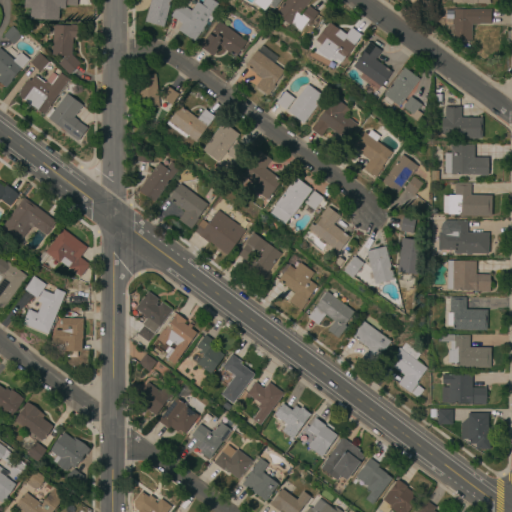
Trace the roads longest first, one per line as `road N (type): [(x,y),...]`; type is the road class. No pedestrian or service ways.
road 1 (tertiary): [(506,511),(0,133)]
road 2 (residential): [(113,511),(121,222),(114,0)]
road 3 (residential): [(376,218),(371,202),(173,59),(114,52)]
road 4 (residential): [(228,511),(0,339)]
road 5 (residential): [(511,114),(355,0)]
